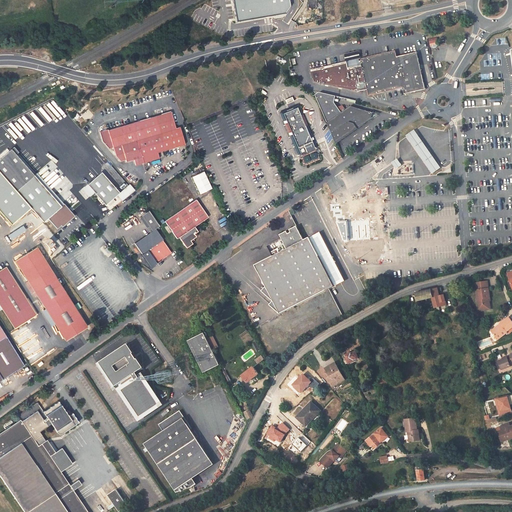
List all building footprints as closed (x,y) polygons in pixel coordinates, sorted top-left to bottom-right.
[(231,0),(233,10),(237,10),(239,22),(284,15),(289,8),(287,0),(231,0)] [(317,11),(318,7),(318,0),(311,0),(310,5),(309,10),(317,11)] [(314,80),(359,90),(369,88),(370,94),(377,93),(405,88),(406,93),(427,89),(419,52),(399,55),(398,50),(362,57),(363,62),(361,62),(360,58),(312,67),(314,80)] [(316,98),(328,125),(338,146),(366,126),(367,121),(372,122),(375,114),(352,108),(343,115),(335,105),(337,99),(320,95),(316,98)] [(290,113),(283,115),(286,122),(285,123),(286,124),(287,124),(291,134),(290,134),(299,155),(300,155),(301,157),(316,150),(298,109),(294,111),(294,110),(289,111),(290,113)] [(169,112),(99,133),(99,141),(106,148),(110,147),(113,156),(119,161),(124,159),(125,162),(132,159),(134,165),(158,158),(156,152),(183,144),(178,127),(174,128),(169,112)] [(412,133),(405,138),(431,176),(439,171),(412,133)] [(0,157),(0,173),(30,208),(43,223),(48,219),(57,229),(61,226),(62,227),(75,217),(64,203),(61,206),(32,174),(10,149),(0,157)] [(399,167),(395,171),(399,177),(404,174),(399,167)] [(191,176),(200,194),(212,188),(203,171),(191,176)] [(30,208),(0,173),(0,213),(10,225),(30,208)] [(117,194),(99,174),(86,186),(104,206),(115,197),(117,195),(117,194)] [(117,195),(115,197),(120,203),(133,192),(127,185),(117,194),(117,195)] [(164,223),(176,241),(178,239),(186,250),(192,246),(190,243),(196,238),(197,238),(197,237),(196,236),(195,236),(194,236),(193,235),(197,233),(194,228),(208,219),(196,201),(164,223)] [(342,201),(328,202),(328,212),(333,212),(333,217),(336,217),(336,223),(344,242),(372,240),(370,219),(347,220),(347,212),(345,212),(344,206),(342,207),(342,201)] [(359,219),(372,214),(369,207),(356,212),(359,219)] [(148,212),(141,217),(151,232),(159,227),(148,212)] [(23,226),(7,233),(9,238),(25,230),(23,226)] [(282,239),(287,250),(272,257),(255,266),(266,288),(262,292),(274,302),(270,306),(280,315),(334,287),(309,238),(304,241),(297,227),(280,236),(282,239)] [(134,245),(142,256),(147,253),(155,265),(162,261),(163,261),(165,260),(165,258),(171,254),(162,242),(163,242),(155,230),(134,245)] [(309,238),(334,287),(338,285),(343,283),(318,234),(315,236),(309,238)] [(287,250),(282,239),(267,247),(272,257),(287,250)] [(57,249),(49,240),(44,244),(53,254),(57,249)] [(65,342),(87,329),(36,248),(14,261),(65,342)] [(147,253),(142,256),(141,257),(150,269),(155,265),(147,253)] [(5,267),(0,269),(0,307),(13,329),(35,315),(5,267)] [(488,283),(475,285),(477,301),(476,301),(477,312),(486,312),(485,308),(489,307),(488,300),(490,300),(488,283)] [(439,297),(439,293),(444,292),(443,288),(432,291),(433,298),(431,299),(434,310),(446,306),(444,296),(439,297)] [(417,294),(416,294),(418,302),(431,299),(433,298),(432,291),(419,293),(417,294)] [(501,327),(492,333),(496,340),(507,335),(506,333),(511,329),(511,323),(510,319),(500,325),(501,327)] [(384,320),(377,323),(380,329),(387,326),(384,320)] [(0,379),(21,366),(4,338),(0,331),(0,379)] [(203,333),(188,341),(204,373),(219,365),(203,333)] [(102,367),(103,368),(105,372),(107,371),(111,377),(109,378),(115,386),(120,383),(132,376),(142,369),(136,360),(133,362),(122,346),(108,356),(110,358),(107,360),(107,359),(104,361),(103,362),(102,363),(102,365),(102,367)] [(357,356),(356,355),(351,358),(354,366),(359,363),(359,362),(364,360),(361,354),(357,356)] [(257,363),(264,359),(261,355),(255,360),(257,363)] [(511,356),(506,358),(506,360),(502,361),(497,363),(499,372),(509,369),(508,367),(511,365),(511,356)] [(327,370),(332,378),(330,379),(335,387),(346,380),(337,364),(327,370)] [(247,383),(258,375),(253,368),(242,377),(247,383)] [(132,376),(120,383),(123,388),(135,380),(132,376)] [(123,388),(118,391),(126,403),(128,402),(130,406),(129,407),(137,419),(158,405),(140,377),(135,380),(123,388)] [(511,408),(511,398),(496,403),(500,420),(511,417),(511,414),(511,409),(511,408)] [(0,434),(0,477),(22,511),(87,511),(59,469),(71,461),(64,450),(58,454),(50,442),(48,443),(42,433),(53,426),(60,435),(61,436),(62,436),(65,435),(81,424),(75,415),(70,417),(61,403),(45,413),(41,415),(39,412),(24,422),(23,422),(22,420),(0,434)] [(313,403),(297,419),(307,428),(322,413),(313,403)] [(41,415),(45,413),(39,404),(35,406),(39,412),(41,415)] [(24,422),(39,412),(35,406),(20,416),(24,422)] [(247,420),(252,417),(249,410),(243,413),(247,420)] [(162,431),(143,444),(157,465),(176,493),(194,486),(190,481),(186,475),(209,460),(196,439),(190,430),(191,429),(179,411),(158,425),(162,431)] [(408,427),(409,433),(411,433),(419,432),(419,420),(410,420),(411,427),(408,427)] [(511,429),(511,430),(510,428),(498,432),(501,442),(509,439),(511,442),(511,441),(511,429)] [(379,439),(382,443),(385,442),(387,440),(384,437),(387,435),(384,430),(376,435),(377,436),(379,439)] [(411,433),(411,443),(421,443),(421,432),(419,432),(411,433)] [(374,447),(375,449),(376,450),(382,446),(380,444),(382,443),(379,439),(376,441),(377,442),(374,444),(371,440),(368,442),(372,448),(374,447)] [(328,454),(322,462),(329,468),(335,460),(336,461),(340,456),(342,458),(347,451),(341,446),(336,452),(332,453),(330,455),(328,454)] [(213,465),(209,460),(186,475),(190,481),(213,465)] [(63,474),(75,466),(72,463),(61,471),(63,474)] [(118,493),(108,499),(116,511),(126,511),(129,510),(118,493)]
